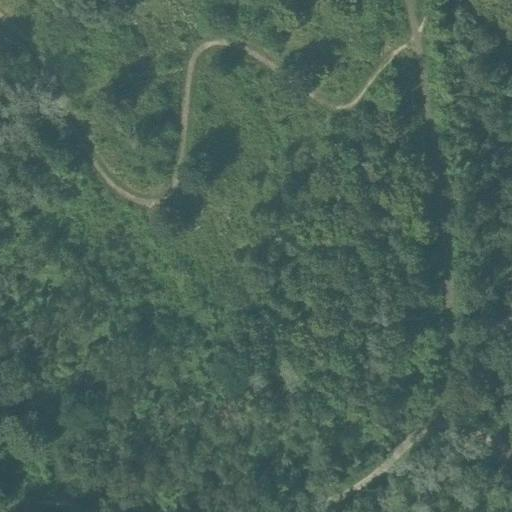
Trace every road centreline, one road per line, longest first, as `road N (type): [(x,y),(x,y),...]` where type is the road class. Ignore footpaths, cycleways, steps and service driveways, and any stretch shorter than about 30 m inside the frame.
road 1 (track): [(277,511),(348,492),(388,463),(423,422),(442,362),(438,194),(406,0)]
road 2 (track): [(511,420),(505,356),(511,289)]
